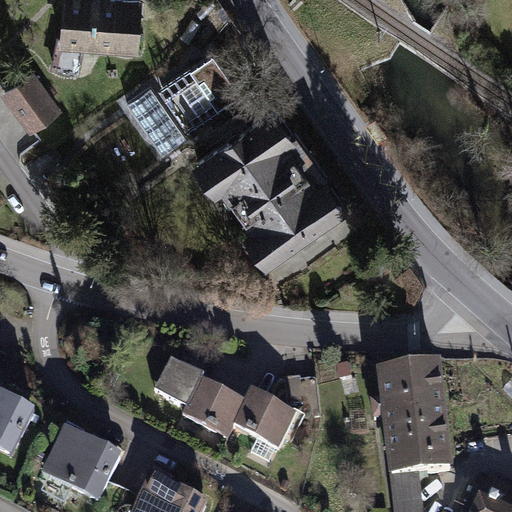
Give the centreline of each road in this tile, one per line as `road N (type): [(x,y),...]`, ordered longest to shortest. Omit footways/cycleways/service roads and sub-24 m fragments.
road 1 (residential): [(64,285),(258,330),(347,339),(422,339),(485,303)]
road 2 (secondary): [(485,303),(424,249),(247,0)]
road 3 (residential): [(286,511),(67,389),(52,367),(47,336),(50,308),(64,285)]
road 4 (residential): [(0,154),(74,258),(64,285)]
